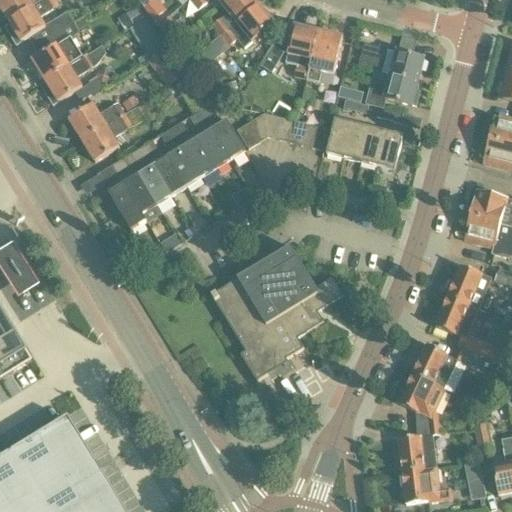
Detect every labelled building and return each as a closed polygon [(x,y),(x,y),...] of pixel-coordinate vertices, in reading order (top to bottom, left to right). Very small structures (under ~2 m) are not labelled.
[(0,0),(0,10),(8,23),(45,0),(0,0)] [(32,49),(80,20),(76,13),(73,15),(72,13),(67,15),(66,14),(44,28),(40,21),(59,9),(52,0),(45,0),(8,23),(13,31),(7,34),(16,48),(27,41),(32,49)] [(153,0),(144,8),(155,22),(166,12),(156,0),(153,0)] [(190,0),(190,1),(198,11),(210,0),(216,0),(221,6),(228,0),(190,0)] [(228,14),(212,28),(221,38),(258,7),(252,0),(228,0),(221,6),(228,14)] [(258,7),(221,38),(228,48),(237,41),(244,50),(274,26),(258,7)] [(143,22),(136,10),(121,19),(129,31),(130,30),(134,28),(143,22)] [(181,31),(170,17),(158,27),(170,41),(181,31)] [(81,21),(80,20),(32,49),(36,56),(77,31),(74,26),(81,21)] [(153,31),(145,21),(143,22),(134,28),(130,30),(140,47),(142,46),(157,37),(153,31)] [(294,29),(288,56),(298,58),(296,68),(294,79),(307,82),(311,62),(318,34),(294,29)] [(311,62),(307,82),(319,85),(322,74),(333,77),(342,40),(318,34),(311,62)] [(365,46),(358,68),(418,84),(424,61),(413,58),(418,40),(403,36),(399,54),(397,53),(397,54),(365,46)] [(55,46),(31,61),(45,83),(69,68),(55,46)] [(272,46),(259,67),(272,75),(285,54),(272,46)] [(46,85),(41,88),(53,107),(82,89),(77,81),(95,69),(100,65),(106,57),(101,49),(69,68),(45,83),(46,85)] [(184,77),(165,51),(148,61),(149,63),(147,65),(167,90),(184,77)] [(358,68),(358,70),(370,73),(367,85),(372,86),(367,107),(384,112),(386,102),(412,109),(418,84),(358,68)] [(96,77),(98,80),(103,88),(113,82),(106,71),(96,77)] [(511,75),(508,74),(501,100),(511,102),(511,75)] [(189,80),(177,88),(182,98),(195,90),(189,80)] [(128,113),(139,106),(134,99),(123,106),(128,113)] [(346,103),(344,111),(355,114),(357,106),(346,103)] [(93,107),(68,122),(81,143),(125,116),(120,106),(99,118),(93,107)] [(357,106),(355,114),(367,117),(370,109),(357,106)] [(211,107),(201,114),(205,121),(215,115),(211,107)] [(125,116),(81,143),(95,164),(119,149),(114,141),(147,123),(140,110),(127,118),(125,116)] [(380,111),(378,119),(389,122),(391,114),(380,111)] [(201,114),(190,121),(194,128),(205,121),(201,114)] [(264,116),(247,127),(259,145),(267,140),(264,116)] [(285,121),(264,116),(267,140),(280,143),(285,121)] [(495,124),(490,142),(511,147),(511,120),(499,118),(498,125),(495,124)] [(285,121),(280,143),(290,145),(296,124),(285,121)] [(336,121),(327,157),(344,161),(352,126),(336,121)] [(226,122),(211,131),(231,163),(245,154),(226,122)] [(296,124),(290,145),(302,148),(307,127),(296,124)] [(182,125),(171,132),(176,140),(186,133),(182,125)] [(352,126),(344,161),(362,166),(370,130),(352,126)] [(247,127),(237,133),(248,152),(259,145),(247,127)] [(307,127),(302,148),(312,151),(318,129),(307,127)] [(318,129),(312,151),(324,154),(329,132),(318,129)] [(370,130),(362,166),(378,169),(386,134),(370,130)] [(211,131),(196,140),(216,172),(231,163),(211,131)] [(171,132),(161,139),(165,146),(176,140),(171,132)] [(386,134),(378,169),(395,174),(404,138),(386,134)] [(196,140),(182,149),(201,181),(216,172),(196,140)] [(484,144),(480,159),(486,161),(484,167),(511,173),(511,147),(490,142),(489,145),(484,144)] [(153,144),(142,150),(147,158),(157,151),(153,144)] [(182,149),(167,158),(187,190),(201,181),(182,149)] [(142,150),(132,157),(136,164),(147,158),(142,150)] [(167,158),(153,167),(172,199),(187,190),(167,158)] [(123,162),(113,168),(118,176),(128,169),(123,162)] [(153,167),(138,176),(158,208),(172,199),(153,167)] [(113,168),(81,189),(85,196),(118,176),(113,168)] [(138,176),(123,185),(143,217),(158,208),(138,176)] [(123,185),(108,195),(131,233),(146,224),(142,217),(143,217),(123,185)] [(511,202),(477,193),(471,219),(511,229),(511,202)] [(511,229),(471,219),(464,243),(492,250),(490,256),(511,262),(511,229)] [(161,246),(166,255),(181,246),(175,236),(161,246)] [(290,249),(211,298),(245,354),(240,358),(256,384),(268,378),(266,375),(304,351),(298,341),(323,325),(317,314),(343,298),(332,279),(315,289),(290,249)] [(0,281),(16,307),(36,295),(11,255),(0,261),(0,281)] [(461,269),(448,299),(479,312),(492,281),(461,269)] [(511,282),(496,276),(494,283),(511,290),(511,282)] [(448,299),(435,330),(457,338),(463,340),(459,350),(485,363),(490,351),(466,341),(479,312),(448,299)] [(30,364),(0,313),(0,381),(1,382),(30,364)] [(427,347),(413,377),(444,392),(458,364),(486,376),(490,365),(485,363),(459,350),(454,361),(447,358),(447,357),(427,347)] [(413,377),(398,407),(416,415),(416,427),(428,427),(438,425),(438,417),(433,415),(444,392),(413,377)] [(64,420),(7,455),(33,498),(91,463),(64,420)] [(415,440),(398,442),(402,475),(436,470),(432,438),(440,437),(438,425),(428,427),(416,427),(415,440)] [(487,426),(474,429),(480,456),(493,453),(487,426)] [(511,495),(511,440),(501,443),(506,468),(492,471),(498,499),(511,495)] [(7,455),(0,459),(0,511),(41,511),(33,498),(7,455)] [(120,511),(91,463),(33,498),(41,511),(120,511)] [(478,465),(464,468),(469,490),(483,487),(478,465)] [(436,470),(402,475),(406,508),(429,505),(438,503),(450,502),(449,492),(439,493),(436,470)]
